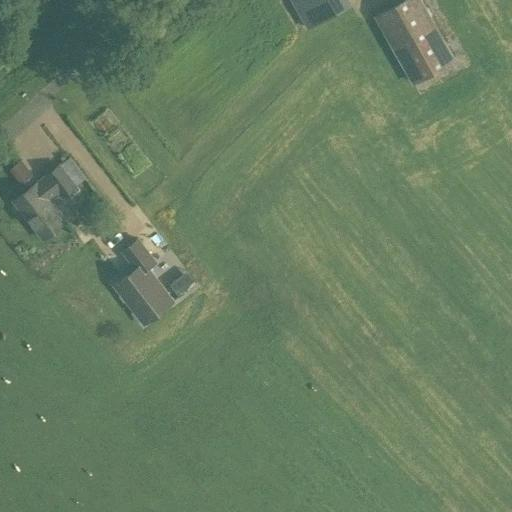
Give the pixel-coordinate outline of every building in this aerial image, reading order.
[(288,0),(307,31),(352,5),(349,0),(288,0)] [(404,0),(375,17),(413,85),(454,61),(420,0),(404,0)] [(19,179),(29,164),(17,157),(7,172),(19,179)] [(66,222),(49,201),(60,193),(62,196),(75,187),(60,166),(14,201),(43,240),(66,222)] [(144,324),(173,302),(147,269),(156,262),(138,237),(120,251),(134,269),(113,284),(144,324)] [(178,297),(187,291),(177,278),(169,284),(178,297)]
